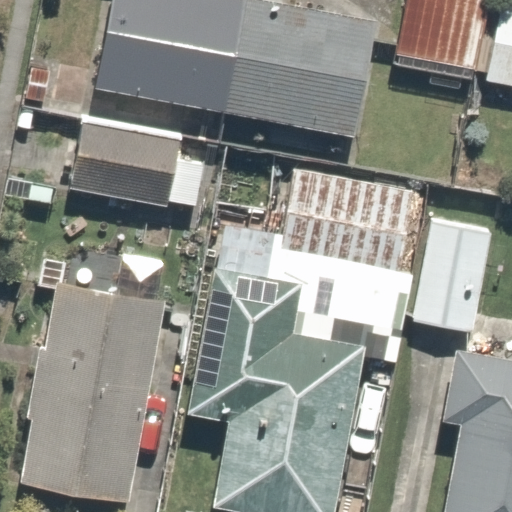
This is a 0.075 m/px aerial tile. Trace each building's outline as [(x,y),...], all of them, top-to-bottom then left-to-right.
[(366,0),(105,0),(88,103),(357,133),(366,0)] [(469,0),(403,0),(395,54),(460,64),(469,0)] [(511,0),(491,0),(475,73),(511,81),(511,0)] [(181,125),(69,105),(56,181),(167,201),(181,125)] [(416,184),(283,159),(266,252),(399,277),(416,184)] [(485,220),(419,210),(403,312),(469,323),(485,220)] [(294,281),(199,261),(166,502),(238,511),(330,511),(364,348),(293,335),(294,281)] [(162,287),(49,264),(5,487),(121,498),(162,287)] [(511,511),(511,347),(454,345),(422,511),(511,511)]
